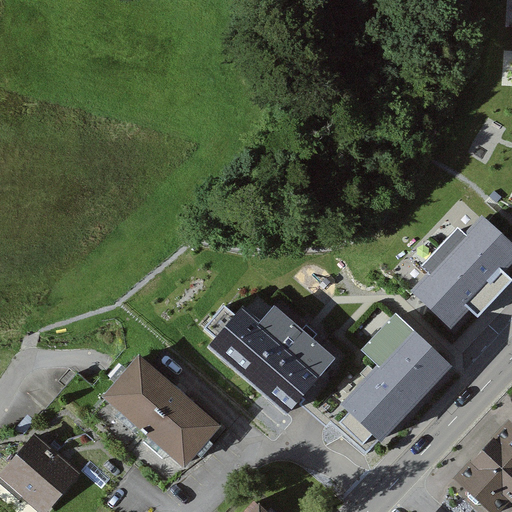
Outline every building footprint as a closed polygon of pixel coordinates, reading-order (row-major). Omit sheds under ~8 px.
[(511,272),(511,260),(482,232),(413,305),(449,339),(511,272)] [(332,372),(275,321),(262,336),(246,322),(212,360),(285,425),(332,372)] [(445,378),(396,332),(363,367),(380,383),(347,419),(379,448),(445,378)] [(226,426),(142,346),(101,389),(185,469),(226,426)] [(510,511),(511,510),(511,429),(461,487),(488,511),(510,511)] [(46,511),(81,474),(36,434),(0,474),(0,480),(35,511),(46,511)] [(272,511),(261,502),(252,511),(272,511)]
